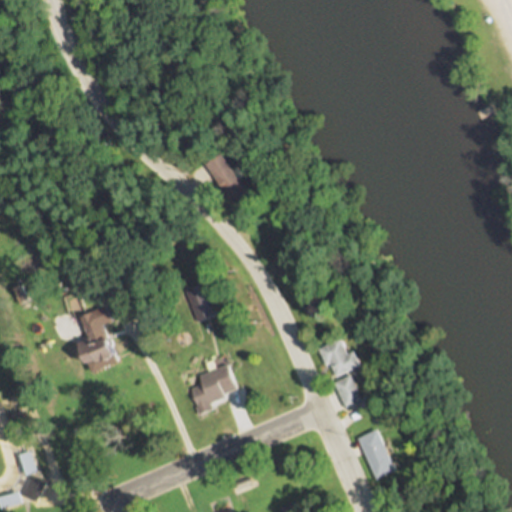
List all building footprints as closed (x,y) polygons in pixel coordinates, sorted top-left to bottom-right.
[(226,152),(209,164),(237,206),(254,195),(226,152)] [(205,283),(186,291),(199,322),(218,314),(205,283)] [(74,313),(77,320),(84,317),(93,340),(84,344),(96,374),(123,363),(114,338),(107,340),(98,317),(94,319),(92,316),(95,315),(92,306),(74,313)] [(347,340),(324,350),(331,365),(336,363),(342,377),(367,366),(361,352),(354,356),(347,340)] [(198,375),(201,385),(192,388),(199,407),(226,397),(226,395),(238,390),(228,364),(198,375)] [(357,375),(338,383),(350,408),(368,400),(357,375)] [(384,429),(363,438),(381,480),(402,471),(384,429)] [(22,455),(30,476),(39,472),(32,451),(22,455)] [(37,475),(28,496),(39,501),(48,481),(37,475)] [(25,503),(23,493),(3,498),(5,508),(25,503)] [(300,511),(296,502),(282,508),(283,511),(300,511)]
